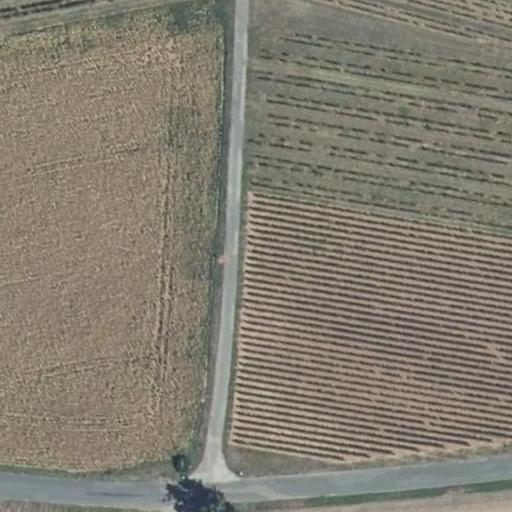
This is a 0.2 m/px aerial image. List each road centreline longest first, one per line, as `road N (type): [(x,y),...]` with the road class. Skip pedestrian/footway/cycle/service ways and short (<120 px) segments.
road 1 (unclassified): [(241,0),(227,330),(207,494)]
road 2 (tertiary): [(511,467),(207,494)]
road 3 (tertiary): [(207,494),(0,483)]
